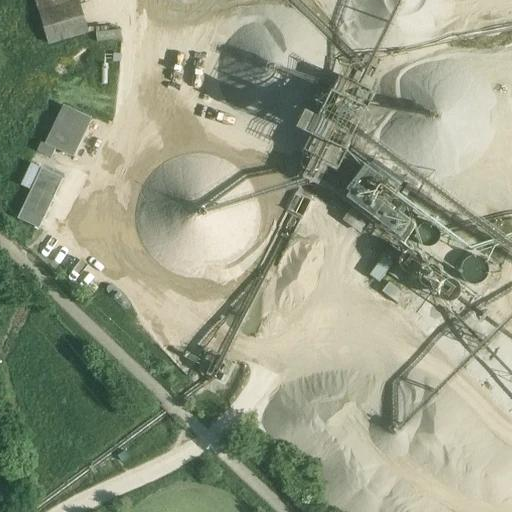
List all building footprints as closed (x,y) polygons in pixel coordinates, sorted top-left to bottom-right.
[(36,0),(41,14),(79,3),(78,0),(36,0)] [(79,3),(41,14),(50,45),(89,34),(79,2),(79,3)] [(317,94),(296,135),(336,156),(357,115),(317,94)] [(92,120),(65,107),(47,146),(74,159),(92,120)] [(32,193),(19,220),(40,230),(64,180),(32,164),(20,187),(32,193)] [(384,282),(395,259),(384,254),(373,277),(384,282)] [(390,282),(384,291),(400,302),(406,293),(390,282)]
